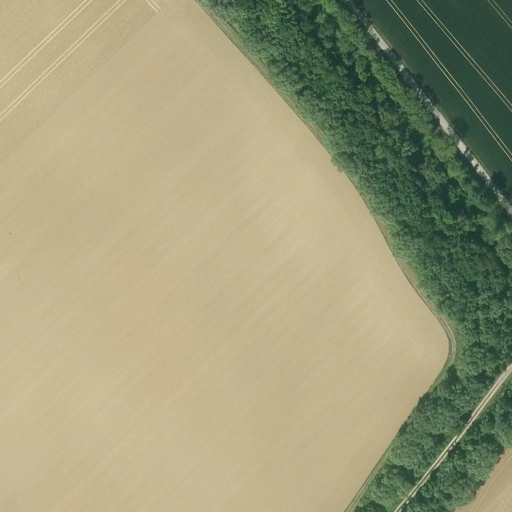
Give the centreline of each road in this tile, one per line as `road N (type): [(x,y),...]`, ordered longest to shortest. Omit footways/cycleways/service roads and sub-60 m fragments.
road 1 (track): [(198,0),(372,206),(454,349),(451,368),(349,511)]
road 2 (track): [(343,0),(511,216)]
road 3 (track): [(511,369),(402,511)]
